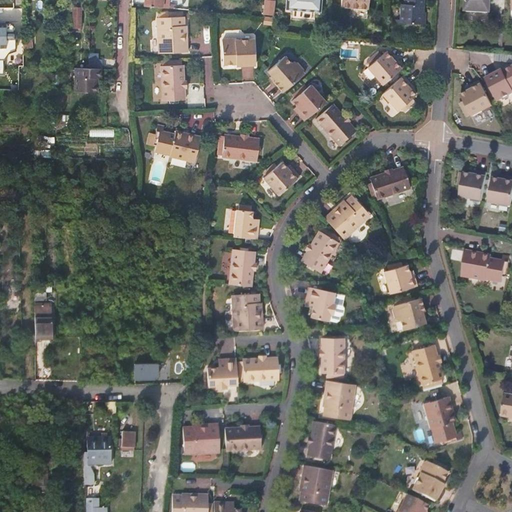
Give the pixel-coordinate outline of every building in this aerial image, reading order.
[(145,0),(145,6),(162,8),(168,8),(168,0),(145,0)] [(275,0),(265,0),(264,15),(273,16),(275,0)] [(321,0),(286,0),(286,9),(321,12),(321,0)] [(400,20),(400,24),(423,26),(424,14),(421,14),(422,1),(424,1),(424,0),(405,0),(405,4),(402,4),(400,20)] [(489,12),(489,0),(464,0),(464,11),(489,12)] [(69,8),(59,8),(59,26),(68,26),(69,8)] [(190,51),(189,26),(187,26),(187,16),(160,17),(161,52),(190,51)] [(0,25),(0,74),(3,75),(3,66),(18,66),(18,25),(0,25)] [(255,38),(237,39),(234,37),(226,37),(223,40),(224,63),(236,62),(236,65),(256,64),(255,38)] [(406,67),(398,57),(395,60),(392,56),(388,52),(369,68),(384,85),(406,67)] [(101,68),(101,53),(88,53),(88,68),(101,68)] [(277,78),(275,80),(284,91),(305,73),(304,72),(305,68),(300,62),(296,61),(295,61),(294,62),(287,54),(269,69),(273,74),(277,78)] [(183,99),(182,87),(182,80),(182,64),(178,64),(175,64),(175,60),(164,60),(163,65),(160,65),(159,65),(160,100),(183,99)] [(88,69),(70,68),(69,93),(89,94),(89,79),(93,79),(94,69),(88,69)] [(490,85),(497,98),(499,103),(511,96),(511,69),(506,72),(505,71),(488,80),(490,85)] [(399,81),(384,95),(399,112),(402,109),(406,106),(409,111),(416,105),(412,101),(414,99),(417,96),(413,91),(410,88),(414,85),(405,76),(399,81)] [(485,88),(482,82),(471,88),(473,92),(469,94),(463,97),(466,102),(467,104),(463,107),(467,114),(472,112),(474,116),(475,118),(495,107),(492,101),(485,88)] [(297,111),(305,120),(326,101),(311,84),(293,100),(297,104),(300,108),(297,111)] [(485,88),(492,101),(497,98),(490,85),(485,88)] [(357,130),(349,121),(344,116),(334,103),(317,117),(339,145),(357,130)] [(201,136),(176,130),(175,133),(164,130),(165,126),(158,124),(156,133),(151,132),(148,143),(156,145),(155,149),(171,152),(170,155),(195,161),(201,136)] [(257,137),(246,135),(239,134),(225,132),(225,136),(220,136),(218,151),(222,151),(222,155),(254,159),(257,137)] [(299,175),(291,166),(288,169),(285,166),(281,161),(275,166),(272,163),(264,170),(267,173),(262,177),(277,194),(299,175)] [(404,168),(393,171),(386,174),(371,179),(372,184),(368,185),(372,195),(375,193),(377,198),(378,201),(411,189),(404,168)] [(483,202),(488,174),(476,172),(476,176),(471,175),(465,173),(464,176),(461,176),(459,185),(463,187),(462,190),(460,198),(483,202)] [(511,207),(511,206),(511,178),(505,177),(504,181),(500,180),(493,179),(489,203),(511,207)] [(95,183),(77,183),(77,192),(95,192),(95,183)] [(343,200),(323,218),(343,239),(369,215),(351,195),(344,202),(343,200)] [(235,208),(233,235),(256,238),(258,222),(255,222),(255,217),(252,217),(252,210),(235,208)] [(324,231),(323,233),(339,241),(340,238),(324,231)] [(323,233),(320,232),(313,247),(313,248),(311,252),(310,253),(305,264),(325,273),(340,241),(339,241),(323,233)] [(233,247),(229,283),(251,285),(253,274),(253,266),(255,250),(233,247)] [(492,254),(467,250),(462,277),(487,281),(488,279),(503,281),(506,268),(509,269),(511,257),(505,255),(504,261),(492,259),(492,254)] [(418,286),(414,274),(411,275),(410,271),(408,265),(384,271),(390,294),(418,286)] [(310,304),(309,307),(314,308),(312,319),(330,323),(331,317),(335,314),(336,309),(334,304),(335,294),(310,288),(306,303),(310,304)] [(258,292),(232,294),(234,330),(262,328),(261,301),(259,302),(258,292)] [(34,293),(34,338),(50,338),(50,304),(42,303),(43,293),(34,293)] [(422,314),(425,313),(421,298),(393,306),(393,309),(393,312),(395,319),(397,321),(397,322),(401,321),(404,331),(425,325),(423,319),(422,314)] [(323,339),(323,351),(323,358),(323,374),(345,374),(345,339),(323,339)] [(443,379),(440,368),(438,361),(433,345),(412,351),(421,385),(443,379)] [(277,360),(266,361),(258,361),(243,362),(244,384),(278,383),(277,360)] [(238,387),(236,361),(224,361),(224,365),(218,365),(218,370),(207,370),(208,389),(215,388),(219,392),(224,391),(227,388),(238,387)] [(153,382),(153,363),(127,363),(128,382),(153,382)] [(356,386),(327,382),(324,408),(326,408),(324,417),(351,421),(356,386)] [(511,395),(506,395),(502,416),(511,418),(511,395)] [(456,421),(449,396),(423,404),(430,429),(433,428),(438,442),(450,439),(451,442),(462,439),(461,432),(456,433),(453,422),(456,421)] [(105,415),(116,415),(116,403),(105,404),(105,415)] [(335,426),(313,422),(311,433),(309,441),(307,456),(329,460),(335,426)] [(218,426),(192,427),(191,429),(183,429),(184,456),(219,454),(218,426)] [(240,427),(224,428),(225,450),(260,449),(259,427),(249,427),(240,427)] [(136,433),(123,433),(123,448),(136,448),(136,433)] [(88,450),(88,465),(94,465),(111,465),(111,437),(88,437),(88,450)] [(46,453),(24,454),(24,467),(54,466),(54,460),(56,460),(56,458),(58,458),(57,451),(54,451),(52,450),(46,450),(46,453)] [(84,450),(84,485),(94,485),(94,465),(88,465),(88,450),(84,450)] [(437,467),(432,464),(428,462),(424,463),(421,469),(423,472),(413,491),(436,502),(445,485),(443,484),(449,473),(444,470),(446,466),(439,463),(437,467)] [(332,471),(303,466),(299,492),(301,492),(299,502),(325,506),(332,471)] [(48,497),(62,497),(61,472),(56,472),(56,485),(48,485),(48,497)] [(207,511),(208,495),(182,494),(181,496),(172,496),(171,511),(207,511)] [(430,506),(408,495),(398,511),(426,511),(430,506)] [(99,499),(87,499),(86,511),(106,511),(107,509),(99,509),(99,499)]
